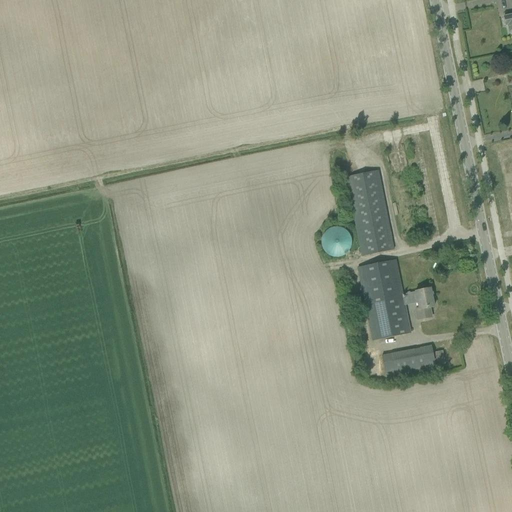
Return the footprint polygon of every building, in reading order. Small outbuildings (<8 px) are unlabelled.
[(511,15),(503,18),(505,26),(507,26),(509,34),(511,33),(511,15)] [(345,178),(361,257),(393,250),(378,171),(345,178)] [(325,232),(323,234),(322,237),(321,240),(321,242),(321,245),(321,248),(323,251),(325,254),(327,256),(330,257),(332,258),(335,258),(338,258),(341,257),(344,256),(347,253),(348,251),(350,248),(350,245),(351,241),(350,239),(349,236),(347,233),(344,231),(341,229),(338,228),(334,228),(332,228),(330,229),(327,230),(325,232)] [(415,293),(409,294),(409,293),(407,293),(407,294),(402,295),(395,261),(386,263),(357,269),(372,341),(400,335),(410,333),(404,304),(416,301),(418,309),(415,310),(417,321),(431,318),(429,308),(433,307),(430,289),(415,292),(415,293)] [(431,347),(381,356),(386,382),(436,372),(431,347)] [(442,352),(434,353),(436,365),(444,364),(442,352)]
